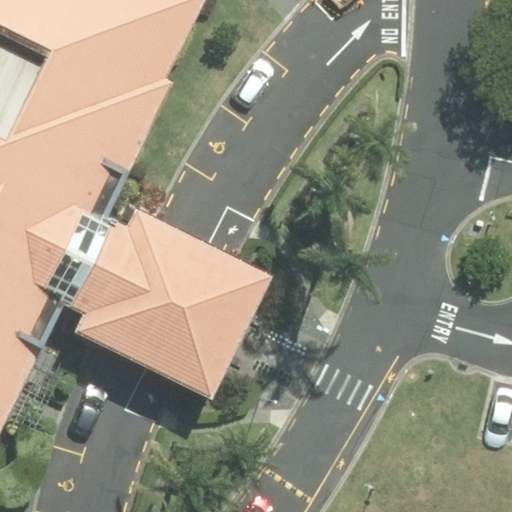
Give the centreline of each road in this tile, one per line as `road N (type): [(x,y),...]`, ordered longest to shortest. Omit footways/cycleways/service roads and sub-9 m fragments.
road 1 (residential): [(434,142),(401,305),(276,511)]
road 2 (residential): [(442,0),(434,142)]
